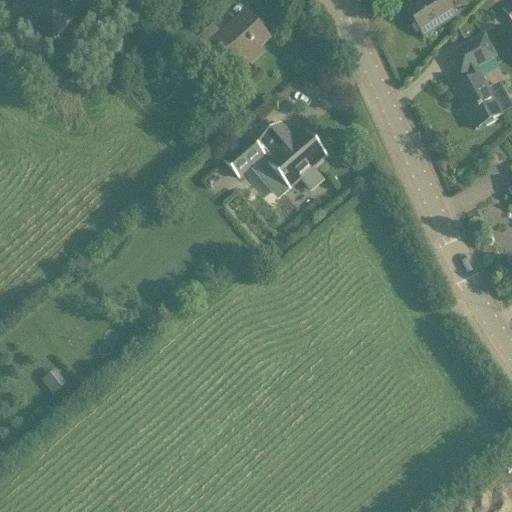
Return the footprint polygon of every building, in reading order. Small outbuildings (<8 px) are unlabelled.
[(32,0),(19,15),(56,49),(100,0),(32,0)] [(416,0),(421,7),(409,15),(424,38),(456,17),(445,1),(446,0),(416,0)] [(511,3),(502,12),(511,24),(511,3)] [(223,37),(213,27),(185,53),(199,68),(218,50),(237,71),(247,61),(251,66),(263,55),(259,50),(269,41),(246,16),(223,37)] [(488,91),(481,79),(482,78),(481,76),(478,71),(497,60),(484,36),(446,57),(459,81),(468,76),(472,83),(454,93),(476,132),(485,127),(487,130),(494,126),(493,123),(502,117),(511,110),(511,107),(500,85),(488,91)] [(238,182),(267,157),(272,163),(269,166),(285,185),(288,182),(293,187),(301,181),(310,192),(322,181),(312,170),(325,160),(304,136),(294,144),(280,128),(257,148),(251,141),(224,166),(238,182)] [(284,300),(334,364),(380,328),(330,265),(284,300)] [(44,383),(54,395),(63,387),(53,375),(44,383)]
